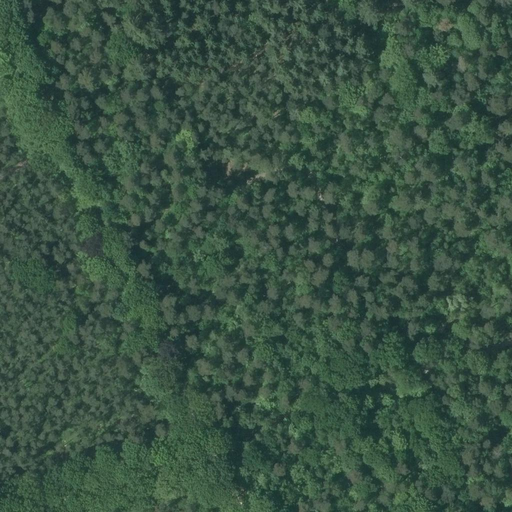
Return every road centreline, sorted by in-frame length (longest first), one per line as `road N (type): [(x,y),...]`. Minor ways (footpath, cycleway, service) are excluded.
road 1 (track): [(248,0),(391,383)]
road 2 (track): [(57,155),(208,449)]
road 3 (track): [(208,449),(511,339)]
road 4 (track): [(303,159),(98,234)]
road 5 (track): [(511,6),(449,2),(348,23),(312,0)]
road 6 (track): [(208,449),(26,511)]
road 7 (track): [(150,0),(8,55)]
